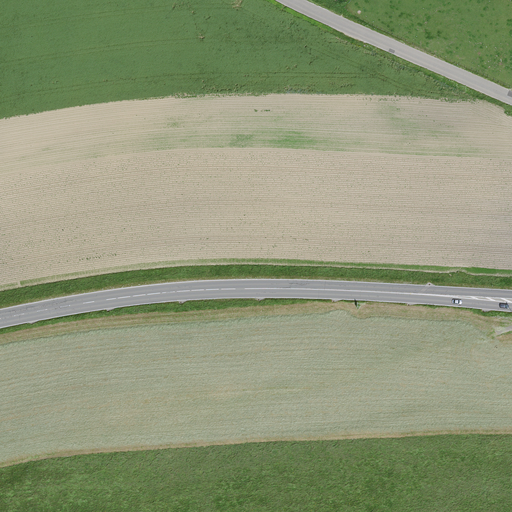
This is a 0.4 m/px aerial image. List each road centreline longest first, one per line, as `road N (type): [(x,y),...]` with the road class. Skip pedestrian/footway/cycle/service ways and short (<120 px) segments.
road 1 (secondary): [(0,318),(128,296),(247,288),(511,300)]
road 2 (track): [(495,333),(373,372),(241,396)]
road 3 (unclassified): [(292,0),(511,97)]
